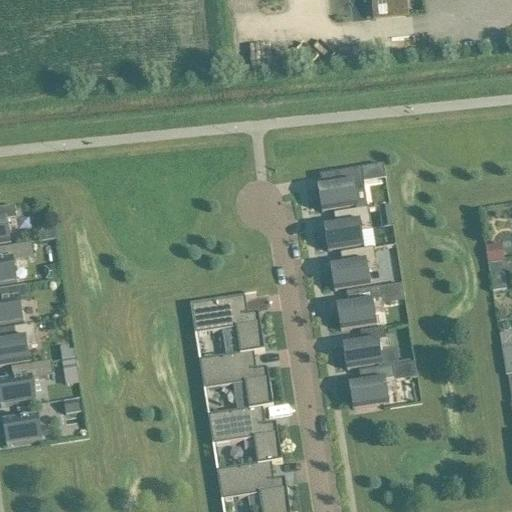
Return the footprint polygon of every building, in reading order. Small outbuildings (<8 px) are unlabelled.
[(406,0),(374,4),(376,20),(408,17),(406,0)] [(365,194),(362,171),(334,176),(336,187),(318,190),(321,214),(358,208),(356,196),(365,194)] [(0,247),(12,246),(10,232),(19,231),(15,209),(2,211),(4,223),(0,223),(0,247)] [(389,222),(387,209),(376,210),(379,224),(389,222)] [(362,234),(371,233),(368,211),(334,216),(336,228),(324,230),(328,254),(364,248),(362,234)] [(53,229),(45,230),(40,237),(41,245),(55,243),(53,229)] [(35,259),(33,246),(0,251),(0,288),(18,285),(14,263),(35,259)] [(368,273),(377,272),(374,250),(340,255),(342,267),(330,269),(334,293),(370,287),(368,273)] [(0,328),(24,325),(21,301),(25,300),(23,289),(6,291),(8,303),(0,304),(0,328)] [(497,312),(505,311),(502,295),(494,296),(497,312)] [(258,355),(258,356),(265,355),(259,316),(251,317),(249,300),(256,299),(256,298),(192,308),(196,338),(237,332),(241,358),(258,355)] [(377,327),(375,313),(384,312),(382,302),(337,309),(341,333),(377,327)] [(17,343),(0,345),(0,369),(31,365),(29,351),(38,350),(35,328),(15,331),(17,343)] [(390,351),(389,341),(386,341),(385,330),(361,334),(362,345),(343,348),(347,372),(383,366),(381,353),(390,351)] [(500,338),(502,351),(511,348),(511,342),(511,336),(500,338)] [(245,387),(250,413),(267,411),(274,410),(268,371),(261,372),(258,356),(258,355),(241,358),(201,364),(205,393),(245,387)] [(52,365),(12,371),(14,383),(0,385),(0,402),(1,409),(37,404),(33,381),(54,378),(52,365)] [(387,392),(397,391),(393,369),(359,374),(361,386),(349,388),(353,412),(389,406),(387,392)] [(254,442),(258,469),(276,466),(283,465),(277,426),(269,427),(267,411),(250,413),(209,420),(214,449),(254,442)] [(39,420),(4,425),(7,449),(43,443),(39,420)] [(276,466),(258,469),(218,475),(223,504),(260,498),(261,511),(290,511),(286,481),(279,483),(276,466)]
